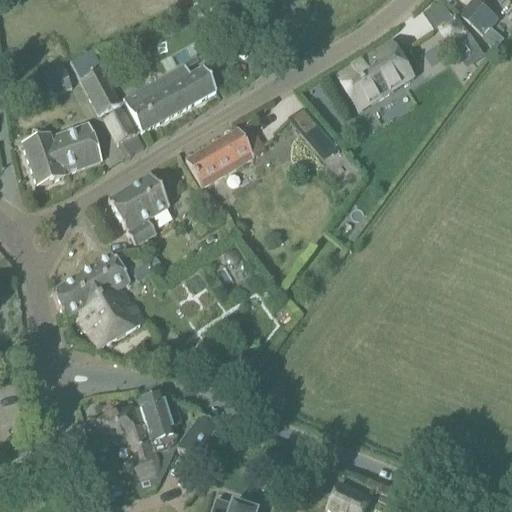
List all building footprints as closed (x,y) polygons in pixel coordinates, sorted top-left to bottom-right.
[(477,3),(462,20),(485,40),(500,23),(477,3)] [(437,26),(439,31),(437,32),(450,51),(468,38),(456,20),(455,21),(452,17),(437,26)] [(392,45),(336,80),(358,115),(414,80),(392,45)] [(120,108),(90,54),(68,66),(98,120),(120,108)] [(185,72),(197,66),(195,61),(184,67),(183,68),(185,72)] [(60,64),(41,71),(42,72),(43,77),(51,100),(71,92),(69,88),(62,70),(60,65),(60,64)] [(184,71),(123,104),(141,137),(215,97),(202,72),(188,80),(184,71)] [(303,112),(288,125),(314,155),(329,142),(303,112)] [(235,134),(185,164),(202,193),(252,162),(265,154),(249,126),(236,134),(235,134)] [(64,182),(63,178),(100,165),(87,128),(49,141),(48,139),(21,148),(36,191),(64,182)] [(168,213),(149,181),(107,206),(126,237),(127,237),(135,251),(155,239),(146,224),(151,220),(152,222),(168,213)] [(224,258),(224,260),(224,263),(224,265),(226,267),(227,268),(228,268),(230,269),(231,269),(234,269),(235,268),(237,267),(238,265),(239,263),(239,261),(239,260),(238,259),(237,256),(236,255),(234,255),(233,254),(231,254),(230,254),(228,255),(226,256),(224,258)] [(153,275),(161,270),(153,259),(145,264),(153,275)] [(111,260),(73,283),(89,309),(102,300),(112,315),(128,305),(130,304),(127,305),(120,293),(128,289),(111,260)] [(89,309),(73,283),(51,296),(64,324),(78,316),(82,322),(83,322),(82,320),(92,314),(89,309)] [(83,322),(82,322),(80,323),(98,353),(143,326),(130,304),(128,305),(112,315),(102,300),(89,309),(92,314),(82,320),(83,322)] [(187,362),(206,376),(221,357),(202,343),(187,362)] [(241,359),(228,379),(243,389),(256,369),(241,359)] [(139,409),(154,457),(168,452),(170,456),(172,458),(176,450),(177,447),(174,445),(175,444),(171,430),(181,427),(175,408),(165,411),(161,398),(138,405),(139,409)] [(154,457),(139,409),(84,426),(93,455),(128,444),(133,460),(125,462),(121,468),(126,481),(129,483),(134,500),(155,493),(172,458),(170,456),(168,452),(154,457)] [(213,434),(217,429),(203,417),(176,450),(191,461),(196,455),(208,465),(225,443),(213,434)] [(341,484),(329,510),(333,511),(365,511),(372,499),(341,484)] [(247,511),(217,501),(213,511),(247,511)]
